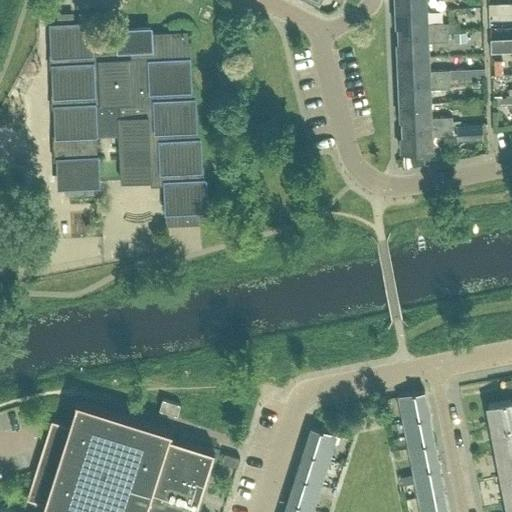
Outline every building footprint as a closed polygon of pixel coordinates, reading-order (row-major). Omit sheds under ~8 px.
[(395,0),(396,11),(427,10),(426,0),(395,0)] [(399,26),(400,34),(447,32),(447,22),(446,22),(428,23),(427,10),(396,11),(396,26),(399,26)] [(167,183),(169,223),(210,221),(209,207),(205,207),(203,167),(200,166),(199,140),(200,140),(199,126),(196,126),(195,102),(194,85),(191,85),(190,59),(192,59),(191,41),(188,41),(186,30),(150,32),(150,27),(108,29),(108,33),(107,36),(105,39),(103,41),(100,43),(97,44),(94,45),(91,45),(90,23),(52,24),(53,52),(51,52),(51,66),(54,66),(55,92),(53,93),(55,158),(98,156),(96,103),(118,102),(121,180),(163,178),(163,183),(167,183)] [(397,42),(397,58),(429,56),(428,41),(447,40),(447,32),(400,34),(400,42),(397,42)] [(480,74),(479,54),(469,54),(470,75),(480,74)] [(397,58),(398,81),(449,79),(449,69),(430,70),(429,56),(397,58)] [(398,81),(399,104),(431,103),(431,89),(449,88),(449,79),(398,81)] [(403,120),(404,128),(451,126),(451,116),(432,116),(431,103),(399,104),(400,120),(403,120)] [(451,126),(404,128),(404,135),(401,136),(401,152),(433,151),(432,135),(451,134),(451,126)] [(453,132),(453,141),(480,141),(480,133),(453,132)] [(398,395),(403,421),(429,416),(423,390),(398,395)] [(163,397),(159,408),(177,414),(181,403),(163,397)] [(42,510),(48,511),(194,511),(214,449),(169,435),(171,430),(172,430),(172,428),(76,398),(76,399),(76,400),(69,424),(51,418),(26,497),(44,503),(42,508),(41,508),(41,509),(42,510)] [(511,398),(487,404),(492,429),(511,425),(511,398)] [(403,421),(408,446),(434,441),(429,416),(403,421)] [(511,425),(492,429),(497,453),(511,450),(511,425)] [(311,426),(303,451),(328,459),(336,434),(311,426)] [(408,446),(413,471),(439,466),(434,441),(408,446)] [(511,450),(497,453),(502,478),(511,475),(511,450)] [(303,451),(296,476),(321,484),(328,459),(303,451)] [(239,457),(224,452),(221,461),(237,466),(239,457)] [(413,471),(418,496),(444,491),(439,466),(413,471)] [(511,475),(502,478),(507,502),(511,500),(511,475)] [(296,476),(288,500),(313,508),(321,484),(296,476)] [(448,511),(444,491),(418,496),(421,511),(448,511)] [(288,500),(284,511),(311,511),(313,508),(288,500)]
